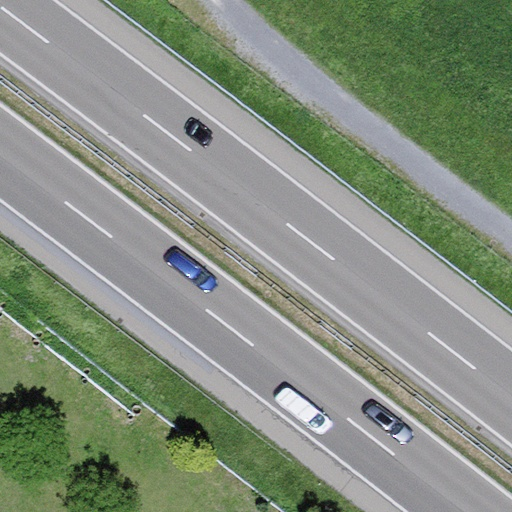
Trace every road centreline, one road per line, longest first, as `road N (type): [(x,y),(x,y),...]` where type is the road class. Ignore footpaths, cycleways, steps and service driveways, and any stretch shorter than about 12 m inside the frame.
road 1 (motorway): [(511,395),(0,4)]
road 2 (motorway): [(0,155),(463,511)]
road 3 (track): [(511,235),(249,30),(223,0)]
